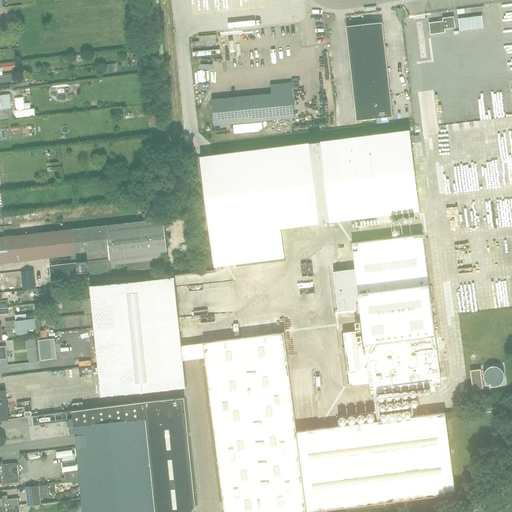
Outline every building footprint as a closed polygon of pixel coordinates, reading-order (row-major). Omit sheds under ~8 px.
[(458,19),(460,31),(484,28),(482,16),(458,19)] [(448,29),(455,28),(454,17),(448,18),(442,18),(443,21),(429,23),(430,34),(444,33),(444,30),(448,29)] [(393,116),(382,22),(346,26),(357,119),(357,120),(393,116)] [(196,59),(185,59),(186,74),(197,74),(196,59)] [(15,62),(0,64),(0,71),(16,70),(15,62)] [(29,85),(28,80),(0,83),(0,89),(17,88),(17,87),(29,85)] [(214,126),(294,118),(291,83),(271,85),(272,94),(211,99),(214,126)] [(5,102),(0,102),(0,122),(17,122),(16,95),(4,95),(5,102)] [(281,228),(420,210),(409,129),(200,156),(214,267),(284,257),(281,228)] [(128,271),(161,267),(160,260),(168,259),(163,219),(152,220),(151,213),(142,214),(143,221),(0,237),(0,263),(109,251),(110,259),(50,266),(52,280),(80,277),(79,272),(119,268),(118,264),(128,263),(128,271)] [(442,384),(423,234),(352,243),(355,269),(333,272),(338,312),(360,309),(363,329),(343,332),(350,385),(370,383),(371,393),(442,384)] [(464,267),(478,266),(477,256),(463,258),(464,267)] [(101,395),(185,386),(175,277),(91,286),(101,395)] [(15,321),(15,322),(16,335),(28,334),(28,330),(36,329),(35,319),(15,321)] [(224,511),(306,511),(456,493),(445,412),(296,431),(284,332),(203,343),(224,511)] [(54,339),(38,340),(40,360),(56,359),(54,339)] [(470,371),(473,391),(483,390),(481,369),(470,371)] [(0,420),(9,420),(5,390),(0,390),(0,420)] [(83,511),(190,511),(195,506),(183,397),(144,401),(72,410),(73,419),(70,420),(69,422),(70,433),(75,432),(83,511)] [(17,435),(17,424),(6,424),(6,435),(17,435)] [(0,473),(3,473),(10,472),(10,473),(18,472),(17,463),(9,464),(9,463),(2,464),(2,462),(0,461),(0,473)] [(18,472),(10,473),(10,472),(3,473),(0,473),(0,485),(5,485),(4,483),(11,482),(19,481),(18,472)] [(41,505),(40,494),(46,494),(45,485),(39,486),(25,487),(27,506),(41,505)] [(0,507),(19,505),(18,499),(7,500),(7,496),(1,497),(1,496),(0,496),(0,507)]
